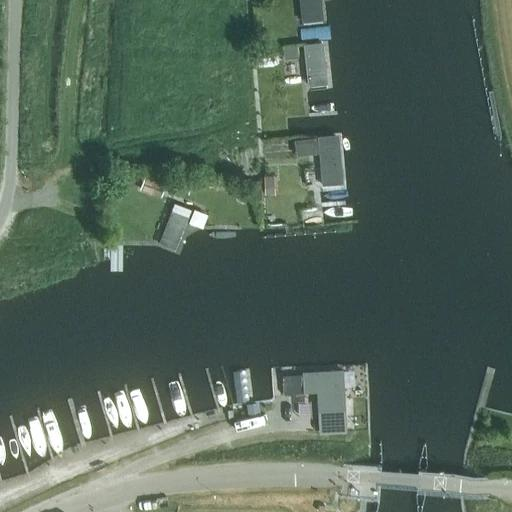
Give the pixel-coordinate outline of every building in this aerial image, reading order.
[(300,0),(302,26),(324,24),(321,0),(300,0)] [(304,46),(309,90),(329,88),(324,44),(304,46)] [(284,48),(285,58),(299,57),(298,47),(284,48)] [(324,191),(344,189),(340,137),(319,138),(324,191)] [(315,154),(313,140),(295,142),(297,156),(315,154)] [(161,196),(165,183),(145,175),(140,189),(161,196)] [(274,194),(273,178),(265,179),(266,194),(274,194)] [(188,194),(193,183),(185,180),(181,191),(188,194)] [(177,253),(193,211),(173,203),(157,246),(177,253)] [(303,390),(317,389),(319,431),(346,429),(344,387),(343,371),(302,373),(303,382),(303,390)] [(303,382),(303,381),(283,382),(284,394),(304,393),(303,390),(303,382)] [(258,406),(247,407),(248,415),(259,414),(258,406)]
